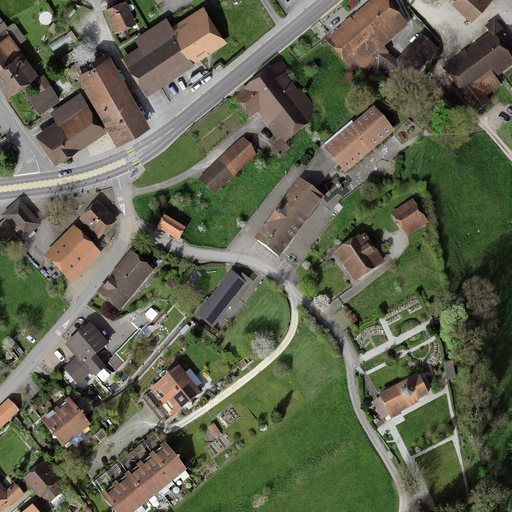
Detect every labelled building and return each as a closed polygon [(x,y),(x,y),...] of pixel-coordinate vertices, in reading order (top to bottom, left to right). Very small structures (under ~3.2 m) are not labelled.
[(353,70),(359,65),(380,48),(404,27),(390,11),(396,6),(390,0),(380,0),(377,3),(379,5),(331,45),(353,70)] [(485,0),(455,0),(456,0),(474,17),(488,2),(485,0)] [(121,2),(106,9),(116,31),(122,28),(121,25),(130,21),(121,2)] [(202,13),(188,23),(204,48),(218,39),(202,13)] [(183,62),(204,48),(188,23),(173,32),(166,21),(164,20),(138,37),(138,39),(145,50),(129,62),(145,87),(183,62)] [(495,39),(447,74),(476,112),(488,103),(477,88),(476,84),(509,59),(511,63),(511,62),(511,44),(495,22),(486,28),(495,39)] [(49,29),(53,33),(58,26),(54,23),(49,29)] [(0,76),(10,90),(32,73),(19,56),(22,54),(9,36),(0,42),(0,76)] [(400,66),(388,57),(376,67),(383,73),(386,70),(400,83),(402,81),(405,84),(435,51),(424,41),(400,66)] [(373,71),(376,67),(388,57),(380,48),(359,65),(361,68),(373,71)] [(89,56),(73,66),(116,141),(145,125),(104,53),(92,60),(89,56)] [(314,64),(307,70),(310,74),(318,69),(314,64)] [(38,87),(28,94),(39,112),(59,99),(42,76),(34,81),(38,87)] [(261,107),(287,139),(317,114),(305,99),(295,107),(269,76),(238,101),(251,116),(261,107)] [(56,156),(102,126),(81,94),(53,113),(61,126),(44,137),(56,156)] [(452,96),(441,104),(452,118),(463,110),(452,96)] [(345,171),(391,132),(373,111),(327,150),(345,171)] [(254,154),(243,142),(202,181),(214,193),(254,154)] [(281,143),(272,151),(279,158),(287,149),(281,143)] [(257,241),(278,257),(321,200),(300,184),(257,241)] [(425,221),(413,203),(393,216),(406,234),(425,221)] [(0,236),(10,248),(37,225),(19,205),(6,216),(7,218),(0,224),(0,236)] [(100,234),(112,222),(97,207),(84,220),(95,231),(93,233),(99,239),(101,236),(100,234)] [(159,228),(178,239),(184,229),(165,218),(159,228)] [(76,234),(51,260),(67,276),(92,250),(76,234)] [(358,240),(339,254),(356,279),(381,262),(364,237),(359,241),(358,240)] [(137,252),(119,274),(134,286),(140,280),(143,282),(148,275),(146,273),(147,271),(151,274),(156,268),(137,252)] [(249,286),(231,273),(198,316),(212,327),(236,296),(240,299),(249,286)] [(117,306),(134,286),(119,274),(103,294),(117,306)] [(169,279),(165,284),(172,288),(175,283),(169,279)] [(105,345),(90,327),(68,345),(79,358),(61,374),(72,387),(91,370),(95,375),(102,366),(94,355),(105,345)] [(451,363),(445,364),(448,379),(454,378),(451,363)] [(189,382),(196,376),(190,369),(183,375),(179,369),(171,375),(167,374),(166,379),(157,386),(167,399),(189,382)] [(189,382),(167,399),(177,412),(187,404),(191,405),(192,400),(199,394),(194,389),(201,383),(196,376),(189,382)] [(407,383),(380,397),(390,416),(418,401),(416,399),(427,394),(420,379),(408,385),(407,383)] [(0,425),(15,411),(7,403),(0,410),(0,425)] [(58,415),(80,442),(86,437),(82,431),(88,426),(82,418),(82,414),(78,414),(71,405),(58,415)] [(80,442),(58,415),(46,425),(53,434),(53,438),(57,438),(63,446),(70,441),(74,447),(80,442)] [(213,424),(208,428),(215,437),(220,433),(213,424)] [(155,459),(172,481),(178,476),(183,481),(189,476),(178,463),(179,459),(174,458),(167,449),(155,459)] [(142,469),(164,496),(170,492),(166,486),(172,481),(155,459),(142,469)] [(60,480),(45,464),(29,479),(41,492),(39,494),(42,497),(40,500),(43,503),(45,500),(47,503),(49,501),(55,508),(66,498),(60,492),(62,490),(56,483),(60,480)] [(130,479),(147,500),(154,495),(158,501),(164,496),(142,469),(130,479)] [(118,489),(136,511),(144,511),(146,511),(141,506),(147,500),(130,479),(118,489)] [(0,509),(9,502),(12,505),(23,495),(15,485),(4,494),(0,489),(0,509)] [(136,511),(118,489),(105,499),(112,508),(111,511),(136,511)]
